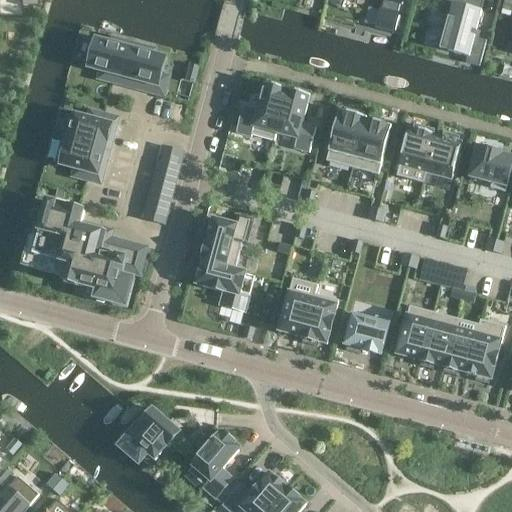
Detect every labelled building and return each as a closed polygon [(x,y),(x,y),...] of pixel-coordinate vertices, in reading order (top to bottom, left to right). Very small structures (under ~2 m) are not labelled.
[(375,0),(383,2),(381,10),(379,10),(374,31),(394,35),(400,15),(398,14),(400,6),(402,7),(403,0),(375,0)] [(432,0),(432,1),(451,7),(448,19),(439,51),(467,59),(465,65),(479,68),(486,43),(474,40),(481,13),(481,12),(483,0),(432,0)] [(123,80),(132,46),(109,39),(108,44),(95,40),(87,70),(98,73),(96,81),(113,86),(115,78),(123,80)] [(155,52),(132,46),(123,80),(159,89),(167,59),(154,56),(155,52)] [(198,68),(190,66),(186,83),(194,85),(198,68)] [(276,136),(288,91),(286,90),(287,87),(268,82),(267,86),(264,85),(256,113),(243,109),(236,135),(251,139),(252,137),(274,143),(276,136)] [(299,94),(288,91),(276,136),(296,141),(294,151),(311,155),(318,129),(305,126),(313,94),(300,90),(299,94)] [(352,170),(366,119),(363,119),(364,115),(344,109),(343,113),(339,112),(326,163),(352,170)] [(74,116),(67,141),(105,152),(112,126),(103,123),(105,115),(89,111),(87,119),(74,116)] [(378,177),(389,137),(393,124),(376,120),(375,124),(366,121),(367,120),(366,119),(352,170),(378,177)] [(427,176),(438,137),(433,136),(435,132),(414,126),(413,130),(409,129),(396,178),(424,185),(426,176),(427,176)] [(442,138),(438,137),(427,176),(451,183),(462,143),(459,143),(460,138),(443,134),(442,138)] [(98,178),(105,152),(67,141),(60,168),(73,171),(71,179),(87,183),(89,175),(98,178)] [(164,226),(184,152),(161,146),(142,220),(164,226)] [(490,190),(505,194),(511,167),(511,158),(504,156),(501,155),(502,151),(482,146),(481,150),(477,149),(469,180),(491,185),(490,190)] [(237,186),(239,178),(227,175),(225,183),(237,186)] [(279,197),(281,189),(269,186),(267,194),(279,197)] [(304,204),(312,206),(315,194),(307,192),(304,204)] [(140,279),(148,249),(106,238),(107,236),(80,229),(84,213),(48,204),(34,258),(68,267),(63,284),(118,298),(124,274),(140,279)] [(375,223),(378,211),(370,209),(367,221),(375,223)] [(383,225),(386,213),(378,211),(375,223),(383,225)] [(212,218),(201,261),(202,261),(236,270),(242,247),(247,248),(255,220),(237,216),(235,224),(212,218)] [(306,229),(298,227),(295,239),(303,241),(306,229)] [(439,227),(436,239),(444,241),(447,229),(439,227)] [(488,241),(485,252),(493,254),(496,243),(488,241)] [(362,244),(354,242),(351,254),(359,256),(362,244)] [(504,245),(496,243),(493,254),(501,256),(504,245)] [(289,257),(291,249),(279,246),(277,254),(289,257)] [(412,257),(404,255),(401,267),(408,269),(412,257)] [(419,259),(412,257),(408,269),(416,271),(419,259)] [(202,261),(195,288),(223,295),(220,308),(245,315),(249,300),(240,297),(246,275),(235,272),(236,270),(202,261)] [(301,340),(315,286),(291,280),(276,333),(300,339),(300,340),(301,340)] [(315,296),(318,287),(315,286),(301,340),(300,344),(315,348),(316,344),(317,344),(327,347),(339,302),(315,296)] [(452,291),(450,299),(462,302),(464,294),(452,291)] [(464,294),(462,302),(474,305),(476,297),(464,294)] [(420,363),(433,314),(409,308),(396,357),(420,363)] [(444,370),(457,321),(433,314),(420,363),(421,363),(420,368),(433,372),(434,367),(444,370)] [(374,323),(352,317),(344,347),(347,348),(346,353),(359,356),(361,351),(381,357),(390,322),(375,318),(374,323)] [(467,376),(482,322),(480,322),(479,327),(457,321),(444,370),(443,374),(456,378),(457,373),(467,376)] [(491,382),(505,329),(482,322),(467,376),(476,378),(475,383),(488,386),(490,382),(491,382)] [(168,451),(182,434),(153,409),(140,424),(138,423),(116,449),(139,468),(148,458),(155,463),(166,450),(168,451)] [(222,433),(191,469),(209,484),(203,491),(216,501),(233,481),(223,472),(242,450),(222,433)] [(203,435),(192,447),(197,451),(208,439),(203,435)] [(15,441),(6,452),(12,457),(22,446),(15,441)] [(241,511),(269,511),(289,490),(270,474),(251,496),(240,487),(223,508),(227,511),(241,511),(242,511),(241,511)] [(56,476),(47,487),(53,492),(62,482),(56,476)] [(17,479),(0,498),(0,511),(25,511),(39,497),(17,479)] [(62,482),(53,492),(60,498),(69,487),(62,482)] [(302,511),(307,506),(289,490),(269,511),(302,511)] [(68,511),(57,502),(48,511),(68,511)]
